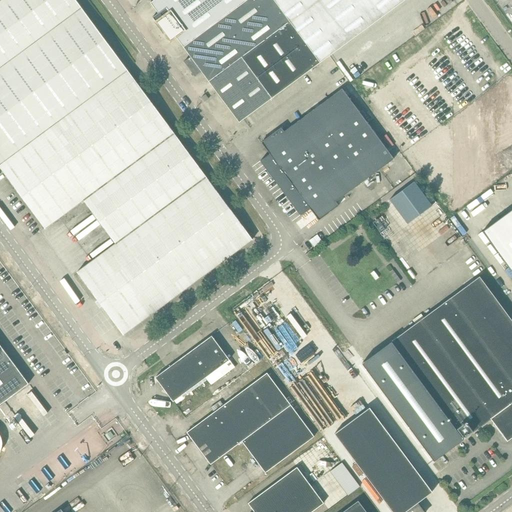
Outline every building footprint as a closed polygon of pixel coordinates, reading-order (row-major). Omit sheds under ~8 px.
[(0,0),(0,152),(122,63),(75,0),(0,0)] [(154,0),(151,3),(158,13),(153,18),(169,40),(170,39),(171,40),(176,37),(183,47),(191,57),(184,62),(195,77),(202,72),(214,88),(239,123),(320,63),(404,0),(154,0)] [(440,35),(370,86),(409,138),(461,100),(459,96),(468,90),(463,85),(472,78),(440,35)] [(122,63),(0,152),(0,167),(45,229),(84,200),(116,243),(77,272),(124,335),(252,240),(122,63)] [(336,202),(394,159),(342,89),(284,132),(281,128),(261,142),(270,154),(260,161),(301,216),(310,209),(319,220),(339,206),(336,202)] [(511,145),(511,98),(510,96),(419,163),(443,196),(511,145)] [(414,181),(390,199),(408,223),(432,205),(414,181)] [(511,209),(482,233),(511,273),(511,209)] [(392,341),(362,363),(434,461),(463,439),(493,418),(496,423),(495,424),(502,433),(503,432),(508,438),(511,434),(511,321),(479,277),(392,341)] [(228,367),(233,364),(212,336),(155,377),(173,402),(205,378),(211,385),(231,371),(228,367)] [(0,404),(29,384),(0,345),(0,404)] [(253,362),(256,365),(263,360),(260,356),(253,362)] [(187,432),(211,465),(242,441),(265,473),(314,437),(267,373),(187,432)] [(335,434),(392,511),(423,511),(417,503),(432,492),(370,408),(335,434)] [(253,511),(274,511),(310,485),(297,467),(248,503),(254,511),(253,511)] [(310,485),(274,511),(311,511),(324,503),(310,485)] [(366,511),(359,501),(344,511),(366,511)]
